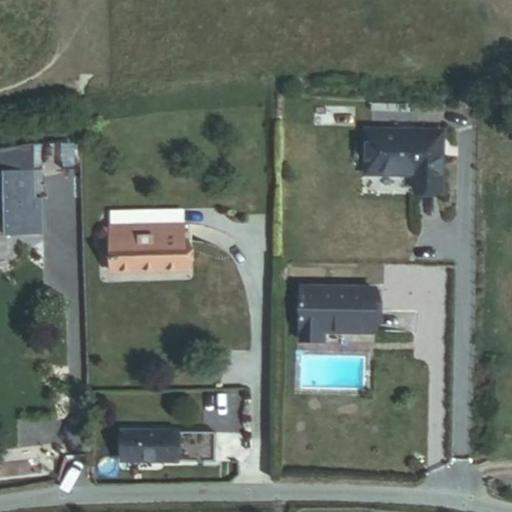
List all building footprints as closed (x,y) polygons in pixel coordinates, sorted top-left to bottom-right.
[(414,195),(443,196),(445,134),(370,133),(369,179),(414,180),(414,195)] [(73,146),(46,150),(48,169),(75,165),(73,146)] [(0,236),(44,235),(42,200),(37,200),(36,175),(0,175),(0,236)] [(115,274),(191,272),(190,246),(187,246),(187,228),(136,230),(136,246),(115,247),(115,274)] [(115,247),(136,246),(136,230),(114,230),(115,247)] [(328,337),(377,337),(377,292),(303,292),(303,345),(328,345),(328,337)] [(125,463),(179,464),(179,436),(125,436),(125,463)] [(179,464),(216,464),(216,436),(179,436),(179,464)]
